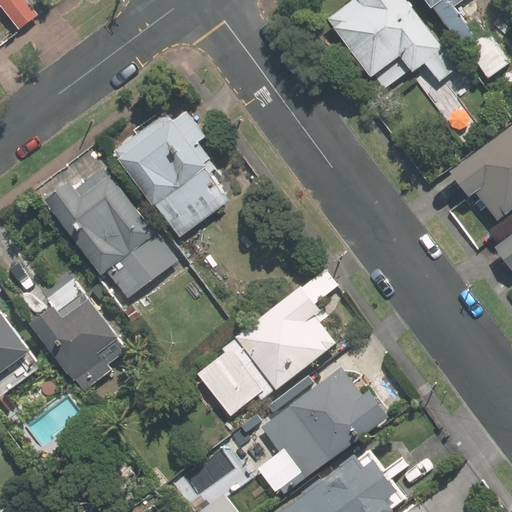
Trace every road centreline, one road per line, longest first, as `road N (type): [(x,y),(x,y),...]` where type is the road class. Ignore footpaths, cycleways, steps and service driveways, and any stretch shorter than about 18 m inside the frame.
road 1 (residential): [(209,0),(511,408)]
road 2 (tertiary): [(0,139),(187,0)]
